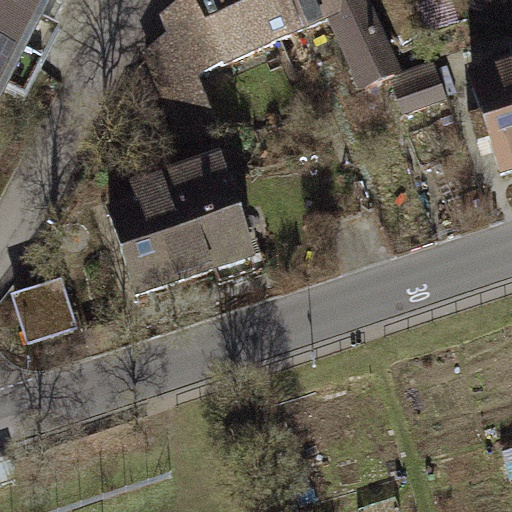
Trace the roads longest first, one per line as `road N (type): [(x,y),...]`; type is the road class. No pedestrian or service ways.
road 1 (residential): [(0,421),(511,250)]
road 2 (residential): [(135,0),(0,246)]
